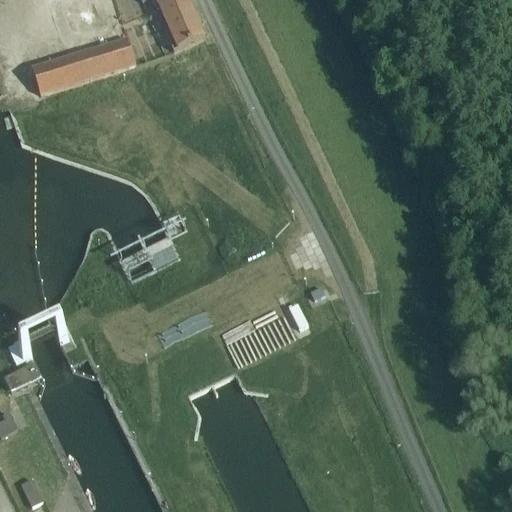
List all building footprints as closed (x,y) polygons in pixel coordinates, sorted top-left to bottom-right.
[(167,43),(172,55),(204,41),(186,0),(138,0),(140,2),(145,0),(149,0),(154,11),(158,9),(172,41),(167,43)] [(39,98),(135,68),(126,41),(30,71),(39,98)] [(321,291),(320,290),(310,295),(310,296),(314,303),(324,298),(321,291)] [(10,395),(13,393),(40,380),(34,367),(4,382),(10,395)] [(0,441),(6,438),(17,433),(8,416),(2,419),(4,423),(0,424),(0,441)] [(31,511),(42,506),(31,483),(21,488),(31,511)]
